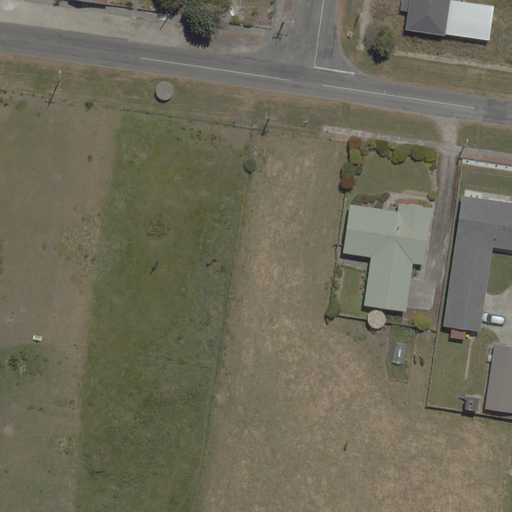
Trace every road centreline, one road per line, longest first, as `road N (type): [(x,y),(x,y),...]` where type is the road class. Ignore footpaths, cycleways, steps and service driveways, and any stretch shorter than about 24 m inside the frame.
road 1 (residential): [(0,36),(311,82)]
road 2 (residential): [(311,82),(511,112)]
